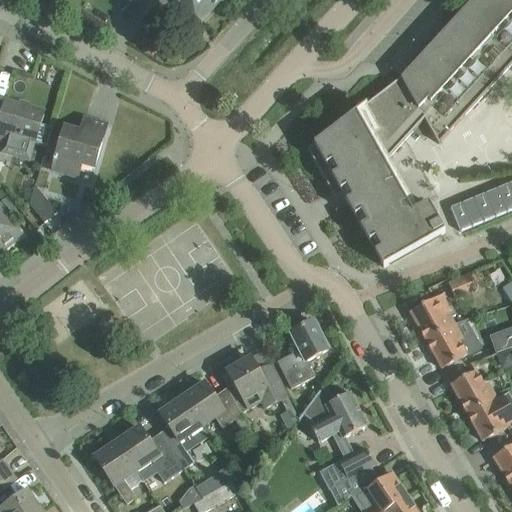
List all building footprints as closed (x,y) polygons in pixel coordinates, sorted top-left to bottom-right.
[(173,0),(200,24),(221,0),(173,0)] [(307,151),(331,194),(338,189),(380,263),(383,269),(444,234),(428,204),(412,214),(384,164),(424,120),(438,146),(511,64),(511,0),(473,0),(409,70),(409,71),(411,73),(403,79),(402,78),(307,151)] [(0,154),(29,163),(35,144),(45,146),(50,129),(40,125),(43,115),(5,104),(0,120),(0,148),(1,149),(0,152),(0,154)] [(64,129),(54,162),(51,173),(76,180),(80,166),(93,170),(106,127),(92,123),(88,137),(64,129)] [(511,183),(450,209),(459,233),(511,211),(511,183)] [(29,206),(31,209),(44,225),(57,214),(34,187),(29,206)] [(8,197),(0,204),(10,216),(18,210),(8,197)] [(0,256),(25,237),(0,205),(0,256)] [(476,292),(468,276),(449,284),(456,301),(476,292)] [(443,295),(427,304),(410,314),(426,342),(454,327),(446,314),(452,310),(443,295)] [(313,323),(290,335),(299,352),(276,364),(290,391),(314,379),(306,364),(328,352),(313,323)] [(454,327),(426,342),(442,371),(466,358),(457,343),(462,341),(454,327)] [(511,331),(490,339),(496,355),(511,349),(511,331)] [(250,359),(226,373),(233,386),(227,390),(241,415),(261,404),(265,411),(280,403),(286,400),(284,394),(274,377),(269,367),(258,374),(251,360),(250,359)] [(473,373),(450,387),(466,415),(493,399),(485,385),(482,387),(473,373)] [(242,417),(241,415),(227,390),(213,399),(204,386),(182,401),(200,428),(214,419),(222,430),(242,417)] [(339,434),(342,441),(349,437),(367,428),(350,395),(335,402),(322,391),(323,390),(322,390),(299,420),(298,421),(299,422),(303,416),(312,423),(313,426),(310,428),(318,445),(339,434)] [(493,399),(466,415),(482,443),(500,433),(506,430),(505,428),(511,424),(511,401),(508,395),(495,402),(493,399)] [(168,429),(158,436),(175,462),(194,449),(208,440),(200,428),(182,401),(160,416),(168,429)] [(0,493),(16,481),(2,461),(0,462),(0,427),(0,426),(0,493)] [(139,430),(117,444),(143,482),(156,474),(164,485),(183,472),(175,462),(158,436),(148,443),(139,430)] [(143,482),(117,444),(94,460),(126,507),(135,500),(129,492),(143,482)] [(511,447),(509,449),(492,460),(510,487),(511,485),(511,447)] [(329,490),(328,490),(337,508),(364,487),(364,488),(365,487),(363,482),(374,476),(371,469),(374,467),(366,451),(353,457),(345,461),(338,465),(346,480),(340,483),(342,485),(329,491),(329,490)] [(371,506),(363,511),(386,511),(406,499),(391,475),(378,484),(374,476),(363,482),(365,487),(364,488),(366,492),(377,507),(374,510),(371,506)] [(202,500),(222,489),(213,477),(200,486),(195,490),(202,500)] [(201,501),(192,506),(196,511),(207,511),(237,495),(231,484),(222,489),(201,501)] [(41,511),(28,492),(0,510),(0,511),(41,511)] [(415,511),(406,499),(386,511),(415,511)]
